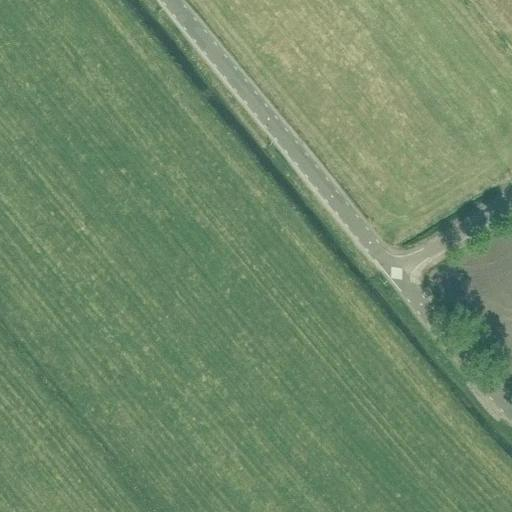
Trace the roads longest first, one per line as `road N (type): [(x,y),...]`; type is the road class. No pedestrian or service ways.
road 1 (unclassified): [(392,268),(171,0)]
road 2 (unclassified): [(511,404),(392,268)]
road 3 (unclassified): [(392,268),(511,196)]
